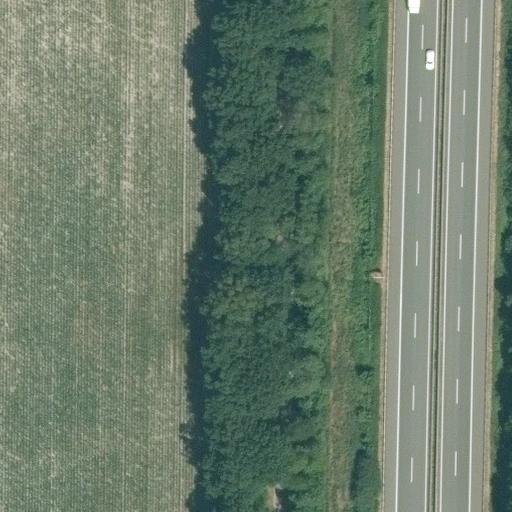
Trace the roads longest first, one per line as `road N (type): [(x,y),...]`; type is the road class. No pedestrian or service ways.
road 1 (motorway): [(424,0),(411,511)]
road 2 (motorway): [(455,511),(466,0)]
road 3 (residential): [(277,511),(278,0)]
